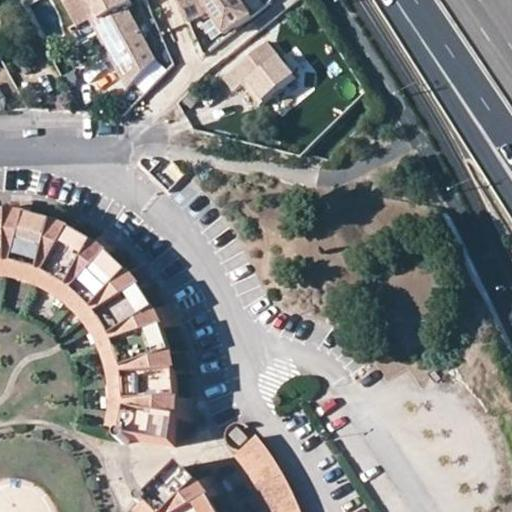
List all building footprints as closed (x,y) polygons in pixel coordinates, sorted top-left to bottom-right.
[(126,85),(159,57),(131,7),(137,4),(134,0),(62,0),(78,28),(91,21),(100,20),(114,48),(108,52),(126,85)] [(255,14),(246,0),(181,0),(191,21),(207,14),(204,6),(209,3),(214,11),(227,32),(255,14)] [(214,11),(209,3),(204,6),(207,14),(214,11)] [(100,20),(91,21),(108,52),(114,48),(100,20)] [(262,106),(296,79),(267,44),(225,79),(236,92),(244,85),(249,81),(256,90),(250,94),(262,106)] [(176,103),(196,128),(229,100),(209,76),(176,103)] [(250,94),(256,90),(249,81),(244,85),(250,94)] [(19,269),(29,271),(45,277),(51,280),(73,293),(77,296),(91,309),(95,314),(129,277),(130,276),(112,259),(121,249),(105,236),(98,248),(75,235),(74,236),(59,230),(60,228),(39,221),(33,220),(37,206),(14,201),(14,215),(0,215),(0,266),(13,268),(19,269)] [(141,290),(129,277),(95,314),(101,320),(141,290)] [(116,347),(121,357),(126,373),(127,380),(130,392),(130,406),(130,414),(127,434),(123,435),(119,437),(118,440),(119,444),(122,446),(125,446),(128,445),(131,441),(155,445),(175,448),(180,422),(196,426),(195,402),(182,402),(179,378),(178,375),(174,358),(174,356),(165,330),(179,325),(169,306),(158,313),(144,292),(141,290),(101,320),(102,322),(114,341),(116,347)] [(237,431),(230,437),(240,447),(247,440),(237,431)] [(260,487),(271,511),(302,511),(297,498),(289,482),(282,469),(274,457),(262,443),(256,437),(238,454),(244,463),(252,474),(260,487)] [(222,511),(220,508),(215,500),(227,493),(220,481),(213,473),(199,486),(181,468),(163,486),(149,499),(145,498),(143,499),(141,502),(141,504),(144,506),(146,505),(148,504),(152,504),(157,511),(222,511)]
